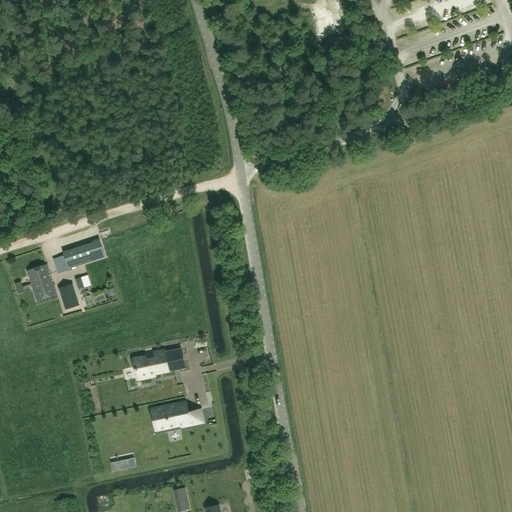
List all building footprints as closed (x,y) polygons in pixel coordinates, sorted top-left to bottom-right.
[(100,242),(64,254),(67,264),(57,268),(54,259),(53,259),(58,273),(68,270),(67,269),(105,257),(100,242)] [(47,264),(27,271),(37,300),(56,294),(47,264)] [(89,275),(76,279),(79,289),(92,284),(89,275)] [(19,290),(24,288),(21,279),(16,280),(19,290)] [(65,309),(79,305),(72,284),(59,288),(65,309)] [(109,292),(112,302),(120,300),(116,289),(109,292)] [(146,356),(133,359),(137,379),(150,376),(150,373),(154,372),(154,374),(174,369),(174,368),(179,367),(179,368),(185,367),(181,349),(165,352),(154,355),(155,358),(147,360),(146,356)] [(186,413),(184,402),(153,409),(157,429),(186,423),(187,425),(202,422),(200,410),(186,413)] [(111,463),(112,471),(136,467),(134,458),(111,463)] [(175,490),(176,497),(186,495),(184,488),(175,490)] [(189,509),(187,502),(177,504),(179,511),(189,509)]
